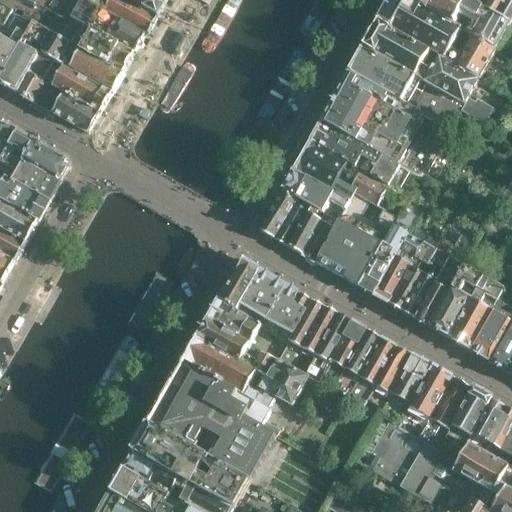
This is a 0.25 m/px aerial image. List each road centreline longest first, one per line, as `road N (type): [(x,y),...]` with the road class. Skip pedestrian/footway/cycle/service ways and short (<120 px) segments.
road 1 (residential): [(77,511),(237,230)]
road 2 (residential): [(511,396),(237,230)]
road 3 (residential): [(237,230),(370,0)]
road 4 (residential): [(96,159),(0,327)]
road 5 (residential): [(184,0),(96,159)]
road 6 (residential): [(237,230),(96,159)]
